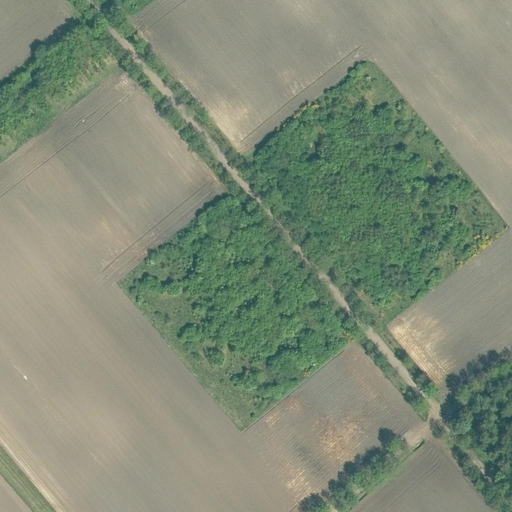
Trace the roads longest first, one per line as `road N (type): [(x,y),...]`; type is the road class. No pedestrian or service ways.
road 1 (track): [(439,417),(86,0)]
road 2 (track): [(439,417),(331,511)]
